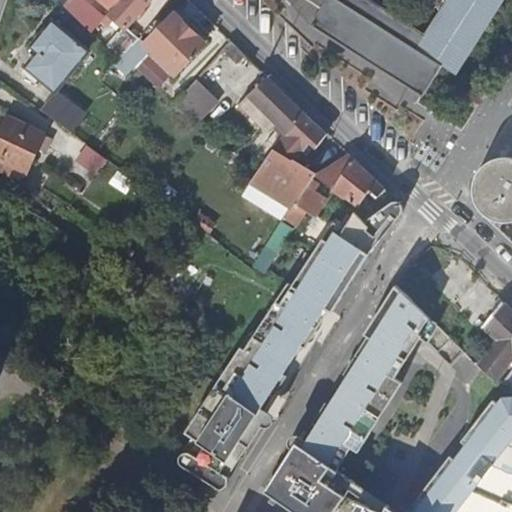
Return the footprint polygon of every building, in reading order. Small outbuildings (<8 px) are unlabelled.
[(88,0),(66,0),(60,8),(92,32),(106,13),(88,0)] [(121,0),(111,12),(128,28),(152,0),(121,0)] [(296,0),(293,3),(302,14),(313,27),(358,56),(398,81),(425,98),(443,67),(457,75),(503,0),(296,0)] [(206,43),(176,13),(147,43),(177,73),(206,43)] [(87,51),(53,22),(37,40),(44,46),(31,61),(44,72),(41,76),(56,88),(87,51)] [(112,49),(121,57),(136,40),(127,32),(112,49)] [(235,42),(227,50),(243,65),(246,65),(253,59),(235,42)] [(265,149),(272,155),(275,151),(296,161),(309,146),(312,144),(317,148),(328,133),(307,113),(308,112),(270,75),(250,95),(280,125),(277,129),(286,137),(282,142),(275,137),(265,149)] [(42,107),(72,131),(89,110),(59,86),(42,107)] [(219,101),(209,91),(190,110),(201,120),(219,101)] [(8,116),(0,131),(0,192),(6,196),(11,187),(0,180),(0,169),(4,162),(26,173),(45,135),(8,116)] [(434,173),(445,158),(424,142),(412,156),(434,173)] [(97,169),(106,157),(88,144),(79,156),(97,169)] [(271,188),(296,205),(307,187),(316,175),(316,174),(296,161),(275,151),(272,155),(257,173),(254,176),(271,188)] [(316,175),(335,189),(336,188),(361,206),(358,212),(366,222),(398,198),(351,154),(331,166),(317,172),(316,174),(316,175)] [(483,207),(486,215),(504,232),(511,239),(511,163),(511,164),(508,164),(503,165),(499,167),(494,170),(490,173),(487,176),(485,180),(483,184),(482,189),(481,193),(481,199),(482,202),(483,207)] [(126,192),(134,179),(116,169),(109,182),(126,192)] [(296,206),(308,212),(316,216),(327,200),(307,187),(296,205),(296,206)] [(398,198),(366,222),(355,215),(342,229),(337,235),(327,229),(291,285),(287,282),(253,335),(249,341),(245,339),(211,391),(218,396),(194,435),(192,437),(182,453),(181,455),(181,457),(182,460),(183,463),(185,465),(215,482),(228,462),(229,459),(237,464),(268,415),(265,413),(290,374),(291,371),(292,367),(293,363),(294,360),(296,356),(298,353),(301,350),(305,347),(309,345),(321,327),(330,312),(333,307),(334,308),(336,309),(341,301),(369,256),(382,238),(403,211),(404,209),(404,207),(403,204),(398,198)] [(289,217),(300,224),(308,212),(296,206),(289,217)] [(266,272),(293,228),(281,220),(254,264),(266,272)] [(439,325),(399,284),(389,301),(399,310),(429,341),(439,325)] [(480,364),(498,382),(511,363),(511,308),(505,302),(485,327),(498,341),(480,364)] [(457,511),(511,441),(511,394),(504,394),(499,401),(494,398),(470,429),(461,447),(443,464),(419,495),(423,498),(412,511),(407,511),(406,511),(400,511),(383,499),(378,507),(348,493),(356,481),(338,468),(353,445),(358,449),(368,434),(366,432),(390,394),(394,396),(404,381),(396,376),(408,357),(403,354),(410,341),(390,321),(382,313),(345,375),(345,377),(344,380),(343,383),(341,388),(339,391),(337,394),(334,398),(331,400),(327,401),(302,443),(298,441),(268,488),(268,489),(300,511),(304,506),(312,511),(457,511)] [(452,364),(465,350),(451,337),(439,351),(452,364)] [(511,511),(511,441),(457,511),(511,511)]
